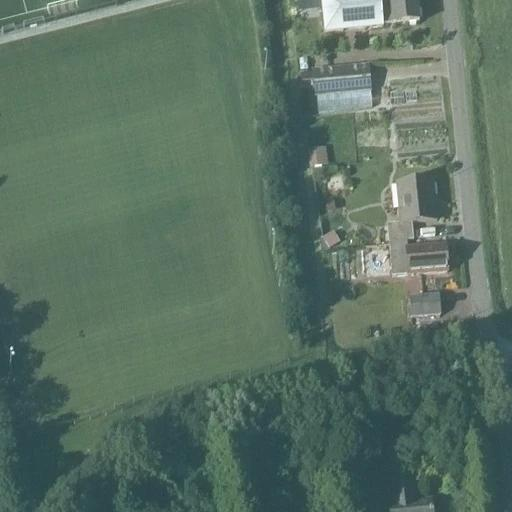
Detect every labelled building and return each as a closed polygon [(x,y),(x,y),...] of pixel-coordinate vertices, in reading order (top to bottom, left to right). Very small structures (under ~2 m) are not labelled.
[(304,0),(308,35),(324,34),(350,32),(383,29),(382,28),(419,25),(416,0),(304,0)] [(386,47),(383,31),(365,33),(367,50),(386,47)] [(299,33),(290,35),(293,57),(302,55),(299,33)] [(369,94),(371,94),(369,66),(312,71),(315,100),(317,99),(317,113),(371,108),(369,94)] [(307,168),(325,166),(324,146),(305,147),(307,168)] [(387,226),(389,244),(406,242),(412,242),(411,225),(436,223),(432,182),(396,186),(400,225),(387,226)] [(406,242),(389,244),(391,279),(447,275),(445,247),(407,250),(406,242)] [(365,248),(368,274),(385,272),(382,246),(365,248)] [(320,249),(321,274),(361,272),(360,248),(320,249)] [(410,320),(440,317),(438,296),(409,299),(410,320)] [(389,511),(432,511),(431,502),(417,503),(415,477),(388,480),(391,506),(389,506),(389,511)]
